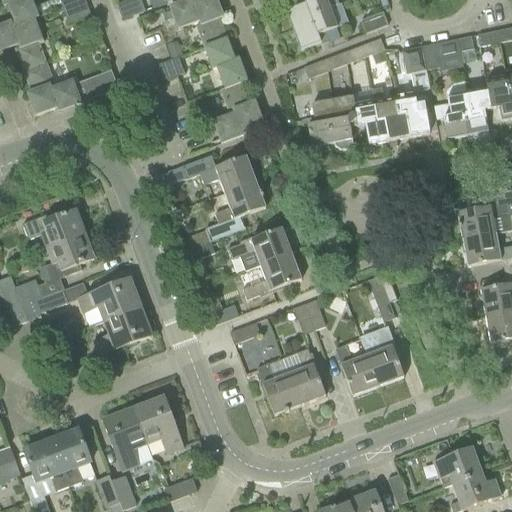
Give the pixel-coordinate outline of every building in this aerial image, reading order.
[(29,0),(0,0),(0,1),(3,9),(7,7),(15,27),(36,19),(29,0)] [(56,0),(61,10),(83,2),(82,0),(56,0)] [(121,22),(143,13),(138,0),(135,0),(116,8),(121,22)] [(218,21),(222,20),(214,0),(206,0),(193,5),(191,0),(189,0),(166,9),(176,33),(197,25),(198,27),(194,28),(203,50),(202,50),(202,51),(226,41),(218,21)] [(311,16),(338,6),(335,0),(291,0),(295,10),(285,13),(292,32),(313,24),(311,16)] [(67,26),(89,17),(83,2),(61,10),(67,26)] [(329,11),(339,7),(338,6),(311,16),(313,24),(292,32),(300,53),(327,42),(324,35),(336,30),(329,11)] [(365,37),(387,28),(382,15),(360,24),(365,37)] [(32,22),(36,21),(36,19),(15,27),(10,29),(18,51),(14,52),(23,74),(43,65),(37,46),(40,45),(32,22)] [(500,46),(511,43),(511,30),(497,34),(500,45),(500,46)] [(500,46),(500,45),(497,34),(475,38),(478,50),(500,46)] [(475,63),(470,40),(470,39),(457,42),(462,66),(475,63)] [(238,61),(234,63),(226,41),(202,51),(211,73),(214,72),(222,91),(246,82),(238,61)] [(365,60),(384,53),(380,42),(361,49),(365,60)] [(425,73),(439,71),(434,47),(420,50),(425,73)] [(346,67),(365,60),(361,49),(342,56),(346,67)] [(407,77),(425,73),(420,50),(402,54),(407,77)] [(327,74),(346,67),(342,56),(323,63),(327,74)] [(161,84),(183,76),(177,61),(155,69),(161,84)] [(299,85),(327,74),(323,63),(303,71),(296,73),(299,85)] [(43,65),(23,74),(30,95),(26,96),(35,119),(56,111),(79,102),(72,84),(50,92),(49,89),(53,87),(45,65),(43,65)] [(110,73),(82,84),(89,103),(117,92),(110,73)] [(511,99),(511,100),(507,80),(485,84),(486,91),(492,121),(500,120),(500,124),(511,121),(511,99)] [(242,85),(246,84),(246,82),(222,91),(222,92),(219,93),(229,118),(212,124),(219,143),(263,126),(254,104),(250,105),(242,85)] [(468,95),(466,95),(464,83),(454,84),(451,87),(445,94),(448,107),(437,109),(439,122),(443,122),(446,142),(469,138),(465,118),(472,116),(468,95)] [(381,90),(372,92),(374,104),(378,123),(386,122),(390,144),(391,150),(397,149),(395,143),(410,140),(405,118),(398,119),(394,100),(383,102),(381,90)] [(472,116),(465,118),(469,138),(470,144),(489,141),(485,123),(492,121),(486,92),(468,95),(472,116)] [(414,97),(394,100),(398,119),(405,118),(410,140),(429,136),(428,133),(428,131),(436,130),(429,94),(414,97)] [(354,108),(353,108),(352,100),(332,104),(335,122),(327,124),(332,146),(334,146),(334,149),(340,153),(353,151),(351,137),(359,136),(354,108)] [(327,124),(335,122),(332,104),(311,107),(313,120),(305,122),(311,150),(332,146),(327,124)] [(386,122),(378,123),(374,104),(354,108),(359,136),(365,135),(368,148),(390,144),(386,122)] [(246,159),(215,171),(210,159),(155,180),(159,191),(199,176),(203,188),(219,182),(224,197),(255,185),(246,159)] [(238,221),(265,211),(255,185),(224,197),(229,212),(214,217),(217,226),(201,232),(202,235),(179,244),(183,255),(210,245),(242,233),(238,221)] [(511,221),(511,218),(511,217),(511,192),(481,199),(483,211),(457,216),(462,243),(497,237),(497,236),(511,233),(511,221)] [(75,214),(61,219),(58,213),(22,227),(28,243),(38,239),(44,253),(84,238),(75,214)] [(282,231),(226,252),(230,263),(239,260),(244,274),(259,269),(291,257),(282,231)] [(497,237),(462,243),(467,270),(501,263),(504,277),(511,275),(511,248),(500,251),(497,237)] [(33,284),(14,291),(26,325),(40,320),(39,317),(34,303),(62,293),(57,282),(81,273),(79,268),(93,262),(84,238),(44,253),(49,267),(37,272),(43,287),(36,290),(33,284)] [(187,266),(214,256),(210,245),(183,255),(187,266)] [(291,257),(259,269),(264,283),(241,292),(245,303),(301,283),(291,257)] [(506,288),(480,293),(484,320),(511,314),(511,275),(504,277),(506,288)] [(388,305),(396,302),(386,277),(379,279),(388,305)] [(394,320),(388,305),(379,279),(367,284),(382,325),(394,320)] [(9,280),(0,283),(0,293),(14,330),(26,325),(14,291),(9,280)] [(101,326),(139,311),(129,283),(75,303),(81,318),(84,317),(89,330),(101,326)] [(39,317),(67,307),(62,293),(34,303),(39,317)] [(325,330),(322,322),(315,303),(304,307),(314,334),(325,330)] [(302,338),(314,334),(304,307),(292,312),(302,338)] [(238,320),(237,317),(233,308),(207,318),(212,330),(238,320)] [(99,358),(150,339),(139,311),(101,326),(106,339),(94,343),(99,358)] [(511,314),(484,320),(489,347),(511,342),(511,314)] [(260,338),(255,327),(255,326),(229,336),(233,347),(260,338)] [(387,330),(359,340),(366,358),(378,390),(403,381),(396,362),(398,361),(387,330)] [(61,373),(73,368),(62,340),(50,345),(58,366),(61,373)] [(366,358),(350,364),(344,349),(335,353),(337,358),(336,359),(352,400),(378,390),(366,358)] [(117,370),(128,366),(123,353),(112,358),(117,370)] [(325,399),(318,381),(307,353),(297,357),(302,371),(287,376),(299,409),(325,399)] [(267,367),(256,371),(273,419),(299,409),(287,376),(272,382),(267,367)] [(164,458),(181,451),(162,401),(133,412),(147,449),(159,445),(164,458)] [(133,455),(147,449),(133,412),(103,423),(123,476),(138,470),(133,455)] [(76,470),(89,466),(77,433),(50,443),(68,490),(82,485),(76,470)] [(54,495),(68,490),(50,443),(23,453),(35,486),(49,481),(54,495)] [(0,471),(15,466),(9,449),(0,452),(0,471)] [(442,491),(452,488),(481,477),(471,450),(432,465),(442,491)] [(0,484),(19,478),(15,466),(0,471),(0,484)] [(493,482),(484,486),(481,477),(452,488),(458,504),(448,508),(449,511),(466,511),(500,500),(493,482)] [(120,511),(131,511),(135,511),(124,479),(110,484),(109,479),(108,480),(110,486),(119,507),(120,511)] [(396,508),(407,504),(397,479),(387,483),(396,508)] [(120,511),(119,507),(110,486),(108,480),(95,484),(104,511),(108,511),(110,511),(120,511)] [(169,504),(196,495),(191,482),(165,491),(169,504)] [(380,511),(374,494),(348,504),(350,511),(380,511)]
